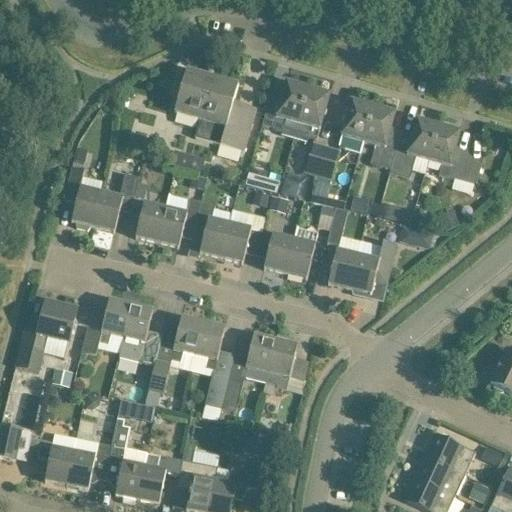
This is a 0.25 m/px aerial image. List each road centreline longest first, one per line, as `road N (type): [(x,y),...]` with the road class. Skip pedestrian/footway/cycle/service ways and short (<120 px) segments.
road 1 (unclassified): [(511,74),(299,13),(228,1),(100,31),(62,0)]
road 2 (residential): [(370,361),(330,311),(294,298),(38,251)]
road 3 (residential): [(370,361),(511,248)]
road 4 (residential): [(315,511),(329,412),(350,375),(370,361)]
road 5 (residential): [(511,437),(421,397),(370,361)]
road 6 (unknown): [(0,366),(38,251)]
